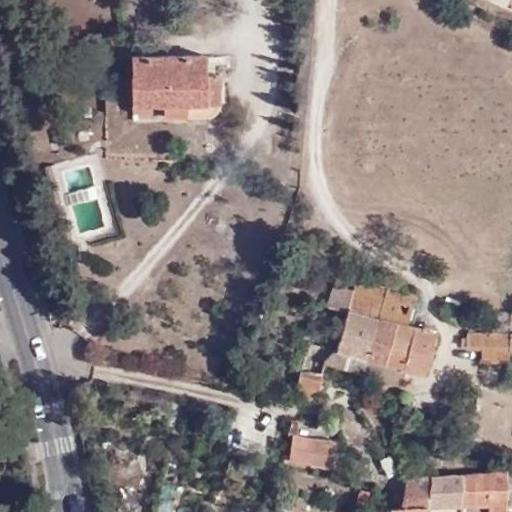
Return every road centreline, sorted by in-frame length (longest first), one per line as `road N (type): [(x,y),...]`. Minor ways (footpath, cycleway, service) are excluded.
road 1 (tertiary): [(0,241),(49,396),(71,511)]
road 2 (unknown): [(276,438),(256,403),(38,358)]
